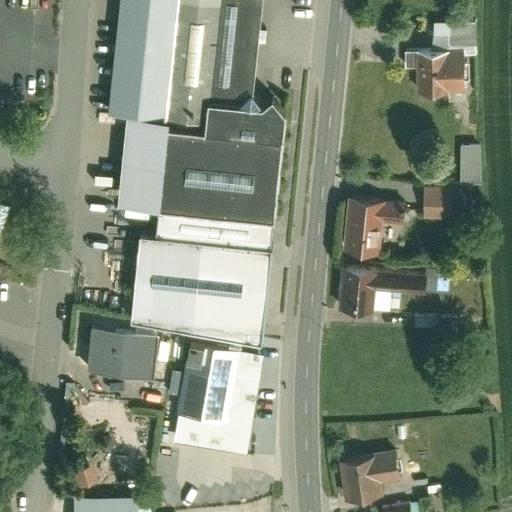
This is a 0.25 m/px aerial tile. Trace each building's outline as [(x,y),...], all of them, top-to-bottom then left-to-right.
[(204,136),(207,106),(237,108),(253,96),(262,0),(119,0),(108,114),(167,120),(165,133),(167,133),(204,136)] [(471,53),(471,21),(441,21),(441,48),(459,47),(459,54),(471,53)] [(459,54),(459,47),(441,48),(398,49),(398,65),(411,65),(411,91),(460,90),(459,54)] [(237,108),(207,106),(204,136),(167,133),(160,211),(275,222),(285,118),(272,102),(261,111),(253,96),(237,108)] [(477,148),(454,148),(453,184),(477,184),(477,148)] [(449,185),(419,184),(418,217),(448,218),(449,185)] [(394,200),(340,195),(334,246),(372,250),(376,218),(397,220),(399,206),(394,205),(394,200)] [(275,222),(160,211),(157,236),(142,234),(130,323),(263,345),(275,222)] [(369,313),(369,288),(420,292),(421,272),(335,265),(335,313),(369,313)] [(421,272),(420,292),(433,293),(434,270),(421,269),(421,272)] [(408,316),(408,326),(439,327),(439,316),(408,316)] [(157,336),(89,330),(85,374),(153,380),(157,336)] [(221,440),(235,348),(185,340),(174,408),(168,407),(164,432),(221,440)] [(369,455),(334,461),(341,500),(380,493),(378,482),(397,479),(391,448),(369,452),(369,455)] [(91,483),(87,464),(71,468),(75,487),(91,483)] [(87,496),(87,511),(132,511),(133,495),(87,496)] [(408,511),(407,500),(377,505),(378,511),(408,511)]
